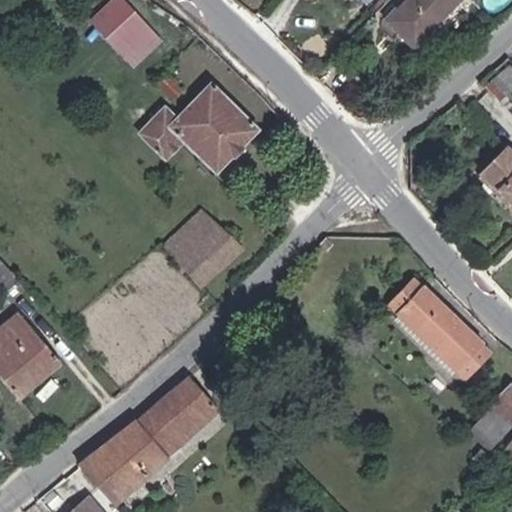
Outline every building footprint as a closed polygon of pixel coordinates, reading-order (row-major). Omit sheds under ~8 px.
[(129,0),(109,0),(90,18),(135,65),(165,37),(129,0)] [(470,26),(443,1),(386,58),(414,85),(470,26)] [(511,101),(511,100),(511,79),(509,76),(497,87),(511,101)] [(158,149),(174,133),(211,169),(254,125),(208,80),(172,114),(159,102),(135,126),(158,149)] [(511,155),(492,174),(511,194),(511,155)] [(160,242),(203,286),(242,247),(199,204),(160,242)] [(14,266),(0,251),(0,279),(26,308),(40,295),(14,266)] [(494,341),(412,258),(387,282),(472,365),(494,341)] [(26,314),(0,337),(0,356),(33,392),(67,360),(26,314)] [(123,494),(228,396),(217,383),(197,361),(193,364),(158,402),(143,414),(89,455),(123,494)] [(117,511),(96,486),(67,511),(68,511),(117,511)]
